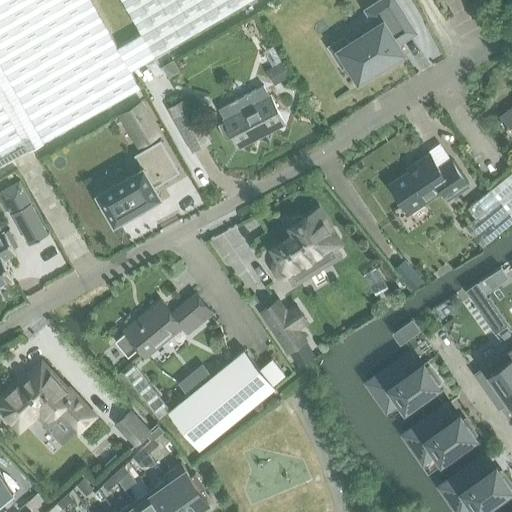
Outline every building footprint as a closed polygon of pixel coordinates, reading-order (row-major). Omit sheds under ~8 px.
[(0,0),(0,164),(140,86),(130,68),(117,46),(92,0),(0,0)] [(120,0),(140,33),(117,46),(130,68),(152,55),(246,0),(120,0)] [(376,25),(343,46),(350,58),(347,60),(359,79),(403,51),(397,42),(414,32),(394,0),(388,0),(369,13),(376,25)] [(273,45),(264,50),(273,65),(281,60),(273,45)] [(173,59),(162,66),(169,77),(180,70),(173,59)] [(283,61),(273,66),(269,69),(278,84),(300,90),(283,61)] [(224,118),(226,122),(224,124),(228,131),(231,131),(239,146),(284,122),(269,94),(267,94),(262,84),(219,107),(225,118),(224,118)] [(138,147),(162,133),(142,99),(118,113),(138,147)] [(178,101),(167,107),(174,119),(185,113),(178,101)] [(511,105),(498,115),(511,134),(511,105)] [(185,113),(174,119),(194,153),(213,142),(203,125),(195,130),(185,113)] [(142,167),(97,193),(114,223),(162,196),(156,185),(180,171),(161,139),(135,154),(142,167)] [(389,183),(408,211),(441,189),(447,197),(467,184),(450,159),(438,167),(429,153),(415,162),(417,165),(389,183)] [(511,170),(467,206),(475,217),(466,224),(483,246),(511,221),(511,170)] [(20,180),(0,190),(0,196),(7,209),(11,207),(13,211),(30,243),(31,242),(49,233),(32,201),(20,180)] [(297,233),(275,246),(282,258),(278,260),(276,263),(276,267),(280,273),(283,274),(287,275),(291,272),(296,280),(338,254),(333,246),(338,242),(337,241),(338,240),(338,237),(334,230),(331,229),(330,229),(318,209),(304,218),(302,216),(299,215),(294,218),(293,222),(294,224),(293,225),(297,233)] [(231,253),(235,264),(241,262),(237,251),(250,246),(241,223),(212,234),(221,256),(231,253)] [(0,281),(12,276),(2,258),(15,251),(5,232),(4,232),(0,234),(0,281)] [(406,257),(395,266),(413,288),(424,279),(406,257)] [(375,267),(363,274),(376,294),(388,287),(375,267)] [(501,268),(479,283),(486,293),(507,278),(501,268)] [(477,282),(466,289),(480,309),(492,300),(489,296),(488,297),(477,282)] [(128,332),(117,340),(129,355),(139,347),(146,355),(183,326),(188,333),(203,321),(214,313),(199,293),(188,301),(174,312),(165,300),(142,318),(140,316),(124,328),(128,332)] [(253,295),(246,300),(251,307),(258,303),(253,295)] [(279,298),(261,309),(286,346),(290,353),(290,352),(298,365),(316,353),(308,341),(309,340),(302,329),(311,323),(297,301),(286,309),(279,298)] [(413,318),(393,332),(400,344),(421,330),(413,318)] [(497,391),(509,410),(511,407),(511,346),(486,365),(502,387),(497,391)] [(189,395),(169,410),(199,448),(198,449),(199,450),(275,386),(273,384),(286,373),(273,358),(260,368),(245,348),(213,375),(202,362),(178,382),(189,395)] [(401,397),(406,404),(440,380),(432,369),(430,371),(424,362),(418,366),(409,353),(369,381),(387,407),(401,397)] [(134,363),(124,371),(160,415),(169,407),(134,363)] [(23,380),(2,399),(8,406),(4,409),(15,421),(19,418),(24,424),(36,413),(63,443),(77,430),(78,432),(96,415),(75,392),(72,394),(46,366),(26,383),(23,380)] [(437,449),(442,456),(476,432),(468,421),(466,423),(460,414),(454,418),(445,405),(405,433),(423,459),(437,449)] [(131,407),(114,423),(136,446),(147,435),(152,430),(151,428),(131,407)] [(152,430),(147,435),(151,439),(154,436),(155,438),(163,431),(164,430),(157,423),(156,423),(153,427),(151,428),(152,430)] [(151,439),(143,446),(149,452),(159,443),(155,438),(154,436),(151,439)] [(149,452),(143,446),(133,455),(138,462),(149,452)] [(473,501),(478,508),(511,484),(511,483),(505,473),(503,474),(496,465),(490,469),(481,457),(441,485),(460,511),(473,501)] [(181,461),(164,473),(190,511),(193,511),(209,501),(202,490),(205,487),(195,472),(191,475),(181,461)] [(123,464),(113,474),(119,480),(129,470),(123,464)] [(111,472),(100,482),(106,488),(116,478),(111,472)] [(0,473),(0,503),(14,494),(0,473)] [(166,478),(150,489),(166,511),(190,511),(164,473),(163,474),(166,478)] [(91,489),(82,478),(76,483),(85,494),(91,489)] [(166,511),(150,489),(133,501),(141,511),(166,511)] [(62,507),(72,498),(67,492),(56,501),(62,507)] [(56,501),(46,511),(47,511),(56,511),(62,507),(56,501)] [(117,511),(114,508),(116,511),(141,511),(133,501),(117,511)]
